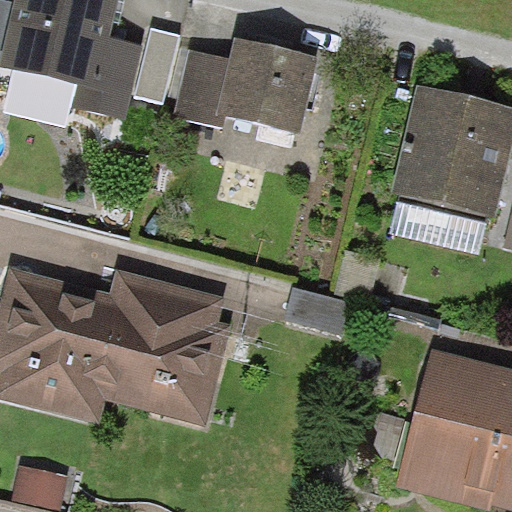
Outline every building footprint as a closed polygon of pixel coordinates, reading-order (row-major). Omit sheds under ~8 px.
[(167,92),(179,42),(141,33),(137,51),(108,44),(118,0),(15,0),(0,62),(0,69),(68,86),(63,109),(123,124),(133,84),(167,92)] [(187,56),(171,120),(219,131),(221,121),(298,139),(316,65),(232,45),(227,65),(187,56)] [(511,160),(511,110),(419,90),(395,198),(499,221),(511,160)] [(511,258),(511,212),(502,256),(511,258)] [(99,346),(113,295),(11,269),(0,315),(0,373),(1,374),(0,377),(0,399),(98,424),(105,400),(118,351),(99,346)] [(206,426),(231,327),(216,323),(222,300),(119,272),(113,295),(99,346),(118,351),(105,400),(206,426)] [(294,291),(285,323),(344,338),(352,305),(294,291)] [(511,511),(511,378),(429,358),(396,493),(474,511),(511,511)]
